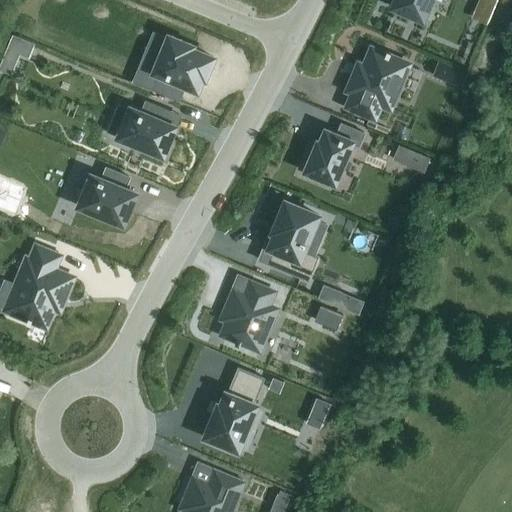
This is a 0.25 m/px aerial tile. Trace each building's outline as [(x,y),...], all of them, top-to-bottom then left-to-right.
[(395,0),(392,8),(422,20),(430,0),(435,0),(446,4),(447,0),(395,0)] [(153,33),(145,53),(159,59),(153,73),(158,75),(152,90),(179,101),(184,90),(185,86),(197,91),(202,78),(204,79),(206,75),(207,76),(208,74),(206,74),(211,63),(212,64),(213,62),(211,62),(213,58),(191,49),(192,47),(190,46),(190,44),(189,44),(188,45),(181,42),(182,41),(180,40),(179,41),(172,38),(173,37),(171,37),(171,38),(168,37),(168,39),(164,37),(153,33)] [(12,36),(7,49),(20,54),(28,58),(33,45),(12,36)] [(353,93),(347,107),(374,118),(380,105),(390,109),(408,64),(389,56),(390,53),(387,52),(385,55),(371,49),(364,67),(358,65),(347,91),(353,93)] [(130,109),(118,138),(162,156),(174,127),(164,123),(169,111),(145,101),(140,113),(130,109)] [(307,169),(305,172),(309,173),(308,177),(322,183),(324,180),(334,184),(351,144),(358,147),(364,134),(341,124),(336,136),(325,131),(320,144),(317,143),(312,157),(311,156),(310,158),(311,158),(310,162),(308,161),(308,163),(309,163),(307,167),(306,167),(306,168),(307,169)] [(91,176),(79,207),(123,225),(136,194),(125,190),(129,178),(106,168),(101,180),(91,176)] [(273,251),(267,264),(308,281),(318,257),(303,251),(318,216),(285,202),(272,233),(275,235),(269,249),(273,251)] [(26,259),(5,311),(10,313),(9,316),(30,324),(31,321),(46,327),(53,309),(59,311),(73,278),(53,270),(59,256),(36,247),(30,260),(26,259)] [(227,321),(222,335),(236,341),(235,344),(238,345),(239,342),(259,351),(276,310),(268,307),(273,293),(250,283),(244,297),(233,292),(222,319),(227,321)] [(342,315),(336,312),(330,326),(337,329),(342,315)] [(214,416),(205,438),(237,451),(256,406),(253,405),(264,379),(238,368),(228,394),(226,393),(221,406),(218,405),(214,415),(214,416)] [(284,382),(273,378),(268,389),(279,394),(284,382)] [(187,511),(186,511),(229,511),(241,484),(215,472),(209,486),(193,479),(181,508),(187,511)]
